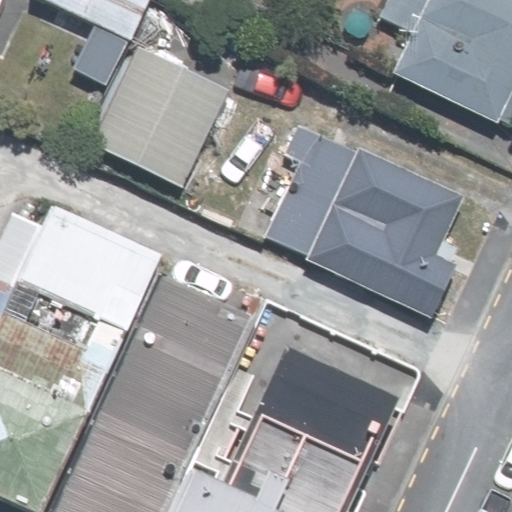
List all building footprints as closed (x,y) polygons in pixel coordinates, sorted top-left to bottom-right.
[(53,69),(93,85),(128,0),(11,0),(71,25),(53,69)] [(390,38),(371,76),(485,133),(511,78),(511,0),(376,0),(364,25),(390,38)] [(220,87),(122,41),(73,147),(172,192),(220,87)] [(285,170),(248,242),(410,325),(471,207),(290,114),(266,160),(285,170)] [(0,330),(0,509),(6,511),(48,511),(159,277),(165,263),(54,211),(45,230),(0,330)] [(0,329),(45,230),(12,215),(0,241),(0,329)] [(159,277),(48,511),(170,511),(185,480),(258,323),(159,277)] [(185,480),(253,511),(351,511),(417,373),(267,303),(258,323),(185,480)] [(253,511),(185,480),(170,511),(253,511)]
